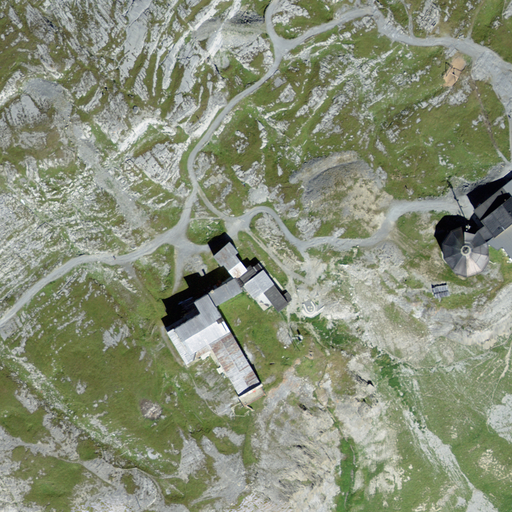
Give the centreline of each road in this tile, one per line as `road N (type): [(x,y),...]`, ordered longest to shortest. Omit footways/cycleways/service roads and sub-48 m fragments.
road 1 (track): [(511,168),(456,199),(394,208),(377,237),(361,243),(298,245),(265,208),(211,246),(195,247),(174,233)]
road 2 (track): [(279,46),(368,12),(387,33),(415,43),(454,42),(511,70)]
road 3 (track): [(279,46),(278,62),(235,100),(190,158),(196,186),(174,233)]
road 4 (track): [(174,233),(131,257),(74,262),(0,323)]
